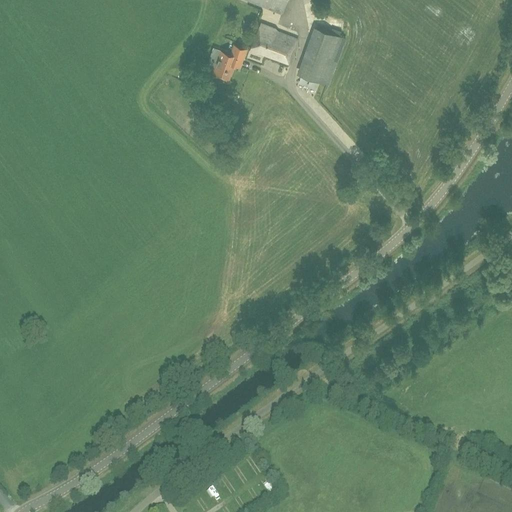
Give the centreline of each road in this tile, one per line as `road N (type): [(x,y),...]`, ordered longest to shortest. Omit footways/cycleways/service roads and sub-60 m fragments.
road 1 (unclassified): [(23,511),(109,459),(392,245),(458,172),(511,85)]
road 2 (unclassified): [(134,511),(242,425),(511,235)]
road 3 (track): [(313,376),(511,471)]
